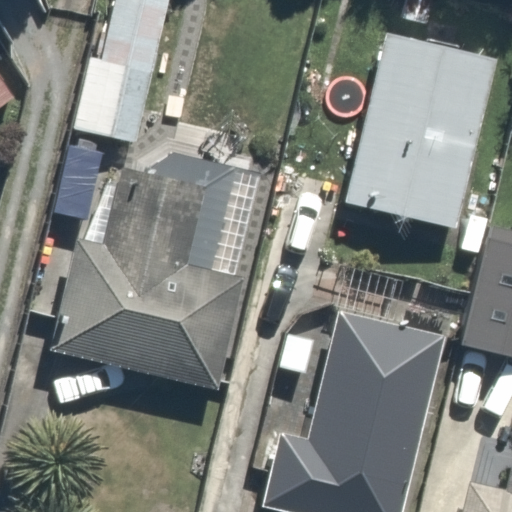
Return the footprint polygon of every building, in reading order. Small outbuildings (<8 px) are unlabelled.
[(105,143),(142,152),(179,0),(106,0),(74,136),(105,143)] [(456,228),(494,60),(384,35),(346,203),(456,228)] [(142,152),(105,143),(54,352),(221,393),(248,281),(218,274),(241,177),(142,152)] [(511,358),(511,231),(483,224),(454,345),(511,358)] [(288,511),(404,511),(445,337),(339,313),(311,433),(277,426),(259,505),(288,511)] [(511,511),(511,496),(464,486),(458,511),(511,511)]
